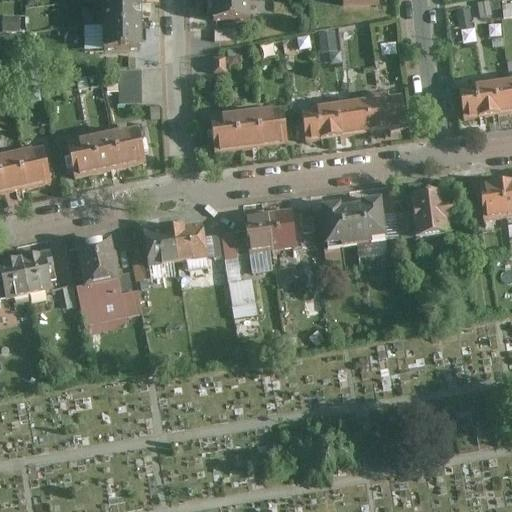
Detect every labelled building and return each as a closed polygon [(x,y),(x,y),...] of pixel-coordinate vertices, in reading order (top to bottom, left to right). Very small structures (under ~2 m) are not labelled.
[(336,0),(337,10),(378,10),(377,0),(336,0)] [(247,3),(208,4),(208,25),(248,25),(247,3)] [(137,30),(137,4),(97,4),(97,30),(137,30)] [(138,56),(137,30),(97,30),(97,56),(138,56)] [(140,107),(139,75),(116,76),(117,107),(140,107)] [(495,82),(483,84),(488,124),(511,119),(511,109),(509,85),(496,87),(495,82)] [(488,124),(483,84),(470,85),(470,91),(457,93),(461,127),(488,124)] [(384,98),(373,99),(379,138),(405,133),(400,102),(385,104),(384,98)] [(362,108),(349,109),(353,141),(379,138),(373,99),(361,101),(362,108)] [(336,105),(323,106),(328,144),(353,141),(349,109),(337,110),(336,105)] [(312,114),(300,115),(303,148),(328,144),(323,106),(311,107),(312,114)] [(287,146),(283,112),(259,115),(264,149),(287,146)] [(259,115),(235,118),(240,152),(264,149),(259,115)] [(214,155),(240,152),(235,118),(210,122),(214,155)] [(145,170),(136,133),(113,138),(122,175),(145,170)] [(113,138),(87,144),(97,181),(122,175),(113,138)] [(97,181),(87,144),(63,149),(71,186),(97,181)] [(43,153),(19,158),(26,194),(49,189),(43,153)] [(19,158),(0,162),(0,189),(2,199),(26,194),(19,158)] [(507,218),(511,217),(511,185),(502,186),(507,218)] [(507,218),(502,186),(480,189),(485,221),(507,218)] [(450,189),(412,193),(415,211),(418,235),(454,231),(453,224),(458,224),(455,193),(451,194),(450,189)] [(356,201),(361,244),(390,240),(385,194),(366,196),(367,200),(356,201)] [(361,244),(356,201),(347,202),(346,198),(325,200),(330,248),(361,244)] [(294,210),(271,213),(276,251),(299,248),(294,210)] [(418,235),(415,211),(399,213),(403,237),(418,235)] [(276,251),(271,213),(247,216),(252,254),(276,251)] [(207,221),(178,225),(182,263),(212,259),(207,221)] [(182,263),(178,225),(147,229),(151,267),(182,263)] [(77,241),(86,284),(120,277),(112,234),(77,241)] [(20,258),(29,294),(56,289),(47,252),(20,258)] [(29,294),(20,258),(0,262),(0,292),(1,300),(29,294)] [(120,277),(86,284),(77,286),(85,327),(144,315),(139,291),(123,294),(120,277)]
